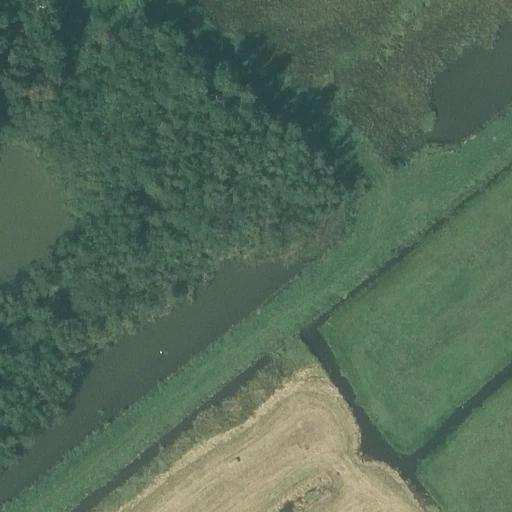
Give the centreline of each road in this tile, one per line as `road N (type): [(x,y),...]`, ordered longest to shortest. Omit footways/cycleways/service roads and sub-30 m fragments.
road 1 (track): [(35,511),(417,207)]
road 2 (track): [(417,207),(511,127)]
